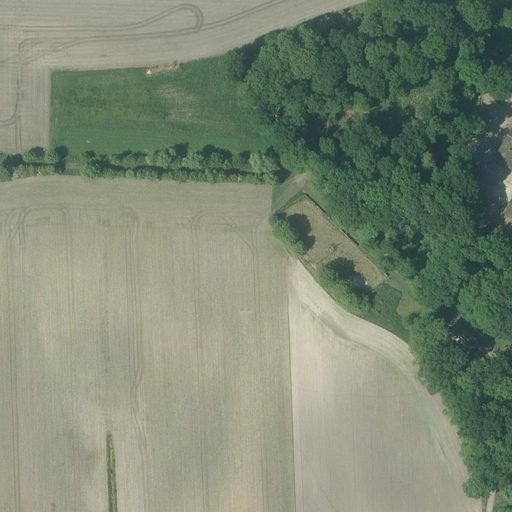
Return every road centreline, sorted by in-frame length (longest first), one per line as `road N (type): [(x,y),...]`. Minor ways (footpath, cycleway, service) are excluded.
road 1 (track): [(0,164),(293,173),(394,167),(464,145)]
road 2 (track): [(473,0),(469,48),(488,108),(464,145)]
